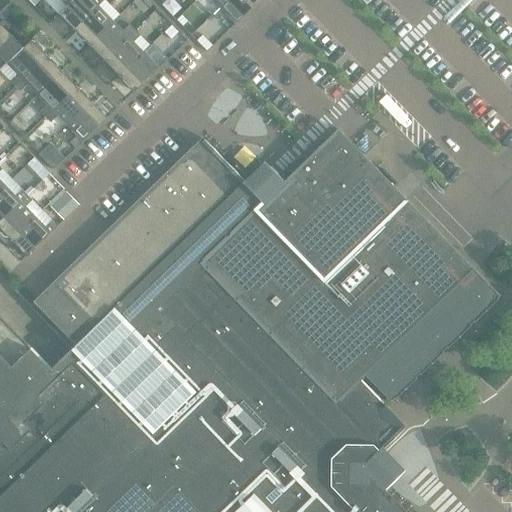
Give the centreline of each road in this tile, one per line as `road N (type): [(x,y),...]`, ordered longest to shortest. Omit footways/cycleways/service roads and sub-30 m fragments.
road 1 (residential): [(83,198),(288,0)]
road 2 (unclassified): [(511,199),(321,0)]
